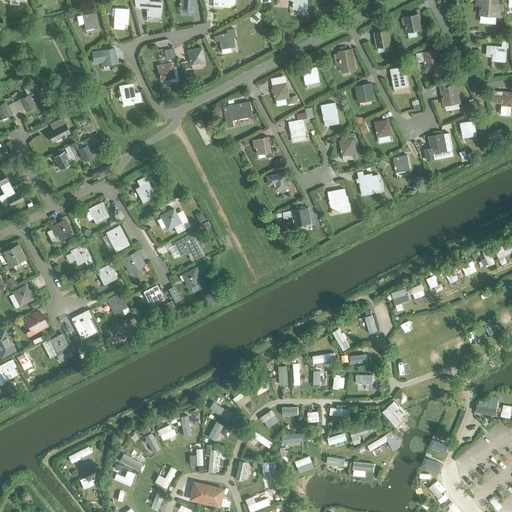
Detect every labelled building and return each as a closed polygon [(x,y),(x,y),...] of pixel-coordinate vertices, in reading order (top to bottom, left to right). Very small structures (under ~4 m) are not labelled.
[(162,2),(149,1),(148,0),(134,0),(135,7),(147,8),(146,15),(160,16),(162,2)] [(180,0),(180,8),(193,9),(194,0),(180,0)] [(293,0),(293,7),(307,9),(307,0),(293,0)] [(477,0),(477,4),(482,4),(482,13),(481,21),(495,23),(496,15),(501,15),(502,5),(496,5),(496,0),(477,0)] [(124,23),(127,23),(128,9),(115,8),(113,28),(123,29),(124,23)] [(259,18),(258,17),(261,14),(257,11),(255,14),(254,13),(251,17),(257,21),(259,18)] [(82,15),(85,29),(99,26),(95,12),(82,15)] [(405,16),(408,31),(421,28),(419,14),(405,16)] [(221,49),(234,46),(233,38),(235,37),(234,28),(226,29),(227,33),(218,34),(218,35),(214,36),(215,41),(219,40),(221,49)] [(389,49),(392,49),(391,44),(388,29),(375,32),(377,46),(388,44),(389,49)] [(487,44),(486,54),(492,54),(492,60),(505,61),(507,47),(508,47),(509,40),(502,39),(502,46),(493,45),(487,44)] [(188,49),(191,64),(204,62),(202,47),(188,49)] [(103,65),(117,63),(114,48),(92,51),(94,62),(102,61),(103,65)] [(342,70),(355,68),(352,48),(338,51),(339,56),(335,57),(336,66),(341,65),(342,70)] [(423,52),(426,66),(440,64),(437,49),(423,52)] [(176,67),(173,67),(172,63),(158,66),(161,80),(170,78),(171,82),(179,80),(176,67)] [(391,68),(394,83),(407,81),(404,66),(391,68)] [(303,69),(306,84),(320,81),(317,67),(303,69)] [(293,96),(289,97),(286,82),(273,85),(275,99),(287,97),(288,103),(294,102),(293,96)] [(139,92),(134,93),(132,83),(119,86),(120,96),(118,98),(119,99),(120,100),(121,100),(122,100),(123,106),(131,104),(130,99),(133,98),(134,103),(141,101),(139,92)] [(456,85),(447,86),(447,83),(441,84),(445,102),(458,99),(456,85)] [(357,86),(360,101),(373,98),(371,84),(357,86)] [(502,106),(511,107),(511,92),(503,91),(501,91),(494,90),(493,101),(502,102),(502,106)] [(31,108),(35,106),(29,94),(19,99),(24,106),(28,104),(31,108)] [(256,113),(253,114),(250,101),(236,104),(237,106),(231,107),(231,106),(224,107),(228,127),(234,126),(233,120),(253,116),(253,120),(257,119),(256,113)] [(5,102),(0,104),(0,115),(2,120),(7,118),(6,116),(11,114),(5,102)] [(321,105),(325,125),(339,123),(335,102),(321,105)] [(461,107),(466,115),(476,110),(471,102),(461,107)] [(219,118),(223,117),(221,105),(214,106),(215,115),(218,114),(219,118)] [(289,121),(292,136),(306,133),(303,119),(314,117),(312,107),(305,108),(306,112),(296,114),(297,120),(289,121)] [(61,137),(69,133),(61,117),(49,123),(55,134),(58,132),(61,137)] [(376,122),(378,136),(392,134),(389,119),(376,122)] [(460,122),(463,137),(477,134),(474,120),(460,122)] [(88,133),(95,129),(91,122),(81,127),(84,133),(87,132),(88,133)] [(340,140),(343,155),(356,153),(354,138),(355,137),(355,132),(347,133),(348,139),(340,140)] [(432,149),(426,150),(428,160),(434,159),(433,153),(447,151),(452,150),(450,135),(444,136),(430,138),(432,149)] [(89,137),(81,141),(84,146),(87,144),(91,142),(89,137)] [(255,139),(258,154),(271,151),(269,137),(255,139)] [(89,159),(93,157),(87,144),(84,146),(78,149),(82,157),(86,155),(89,159)] [(64,152),(54,157),(60,169),(70,164),(64,152)] [(394,157),(397,172),(410,169),(408,155),(394,157)] [(109,173),(112,165),(95,173),(97,179),(109,173)] [(378,174),(373,175),(371,168),(366,169),(367,174),(364,175),(363,171),(358,172),(362,195),(383,191),(381,181),(380,181),(378,174)] [(276,189),(290,187),(287,173),(268,176),(269,184),(275,183),(276,189)] [(136,191),(142,203),(155,196),(145,176),(136,180),(141,188),(136,191)] [(348,195),(347,195),(345,188),(329,191),(331,206),(334,205),(341,209),(341,212),(351,210),(350,202),(349,202),(348,195)] [(4,193),(0,195),(0,199),(2,203),(7,200),(9,203),(13,201),(15,205),(23,201),(18,191),(6,198),(4,193)] [(313,194),(317,202),(321,200),(317,192),(313,194)] [(89,211),(95,223),(108,216),(101,202),(96,205),(97,207),(89,211)] [(306,208),(292,210),(283,211),(284,217),(293,216),(294,225),(308,222),(306,208)] [(177,233),(184,229),(173,209),(168,211),(169,213),(161,217),(167,229),(173,226),(177,233)] [(53,228),(47,231),(50,238),(56,235),(59,240),(72,233),(65,220),(60,222),(61,224),(53,228)] [(126,240),(119,226),(114,228),(115,230),(107,234),(113,246),(115,251),(129,245),(126,240)] [(192,261),(203,255),(192,233),(182,238),(183,240),(174,244),(181,257),(188,253),(192,261)] [(71,252),(77,265),(91,258),(83,244),(78,246),(79,248),(71,252)] [(12,264),(24,258),(18,245),(3,252),(6,257),(8,256),(12,264)] [(132,272),(144,266),(137,252),(123,259),(125,264),(128,263),(132,272)] [(97,273),(103,285),(117,279),(109,264),(104,267),(105,269),(97,273)] [(190,287),(202,281),(198,274),(204,271),(201,265),(181,275),(184,280),(186,279),(190,287)] [(13,294),(20,306),(33,299),(26,285),(20,288),(21,290),(13,294)] [(144,294),(150,306),(163,299),(156,285),(150,288),(151,290),(144,294)] [(107,302),(113,314),(127,307),(120,293),(114,295),(115,297),(107,302)] [(30,303),(33,309),(39,306),(37,300),(30,303)] [(87,310),(71,318),(78,331),(86,327),(89,335),(95,331),(88,318),(91,316),(87,310)] [(27,320),(33,332),(46,325),(39,312),(34,314),(35,316),(27,320)] [(7,335),(9,334),(7,329),(4,330),(4,329),(0,331),(0,355),(1,357),(14,350),(7,335)] [(57,338),(49,342),(55,354),(59,362),(73,355),(69,347),(62,333),(56,336),(57,338)] [(0,367),(0,376),(3,381),(11,377),(12,380),(17,377),(16,375),(9,360),(4,363),(5,365),(0,367)] [(189,500),(220,507),(224,488),(193,481),(189,500)]
